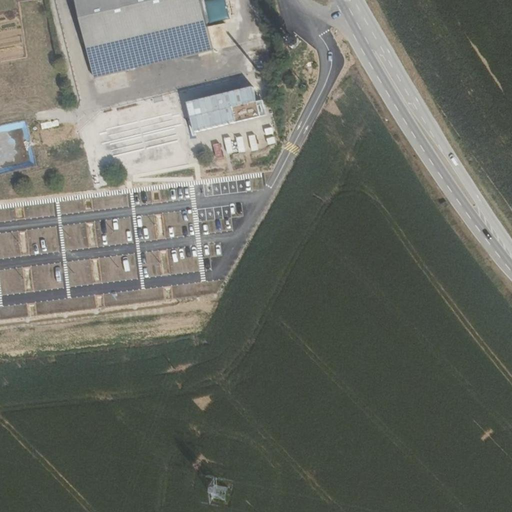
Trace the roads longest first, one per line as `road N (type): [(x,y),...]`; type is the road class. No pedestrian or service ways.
road 1 (secondary): [(340,0),(403,112),(511,262)]
road 2 (secondary): [(511,248),(358,0)]
